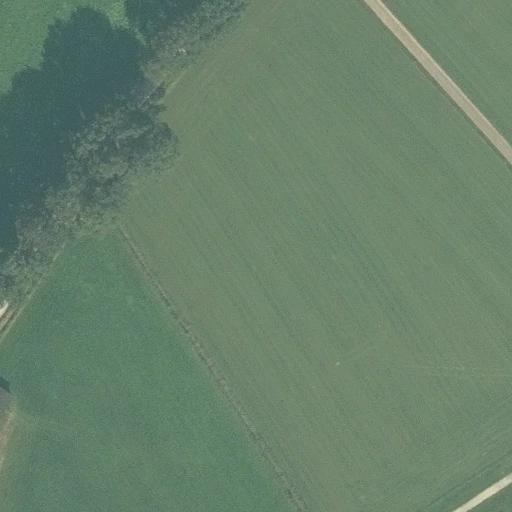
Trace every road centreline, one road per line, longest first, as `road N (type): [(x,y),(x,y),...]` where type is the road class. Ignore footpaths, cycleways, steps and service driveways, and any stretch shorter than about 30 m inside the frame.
road 1 (unclassified): [(0,276),(74,164),(218,0)]
road 2 (unclassified): [(511,182),(346,0)]
